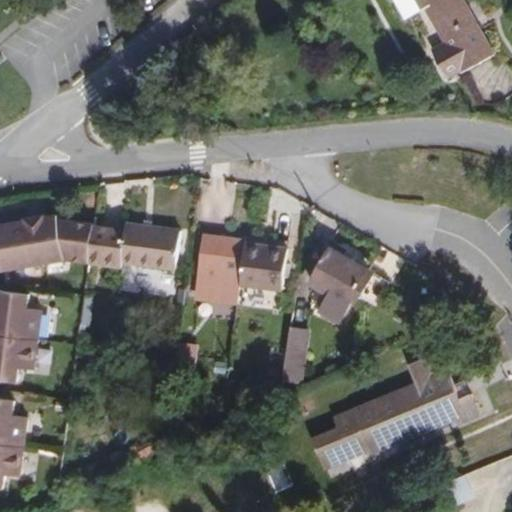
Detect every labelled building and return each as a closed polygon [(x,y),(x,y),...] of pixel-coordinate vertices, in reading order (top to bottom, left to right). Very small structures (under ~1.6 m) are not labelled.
[(423,9),(418,0),(395,0),(406,19),(423,9)] [(496,54),(466,0),(418,0),(423,9),(427,7),(446,42),(433,49),(449,78),(462,70),(463,73),(496,54)] [(466,168),(417,164),(414,194),(463,199),(466,168)] [(91,260),(96,222),(60,217),(60,213),(0,221),(0,248),(3,266),(67,257),(91,260)] [(95,226),(91,262),(123,266),(124,261),(177,269),(182,231),(127,224),(126,230),(95,226)] [(241,284),(247,243),(247,240),(206,234),(201,271),(203,272),(199,300),(239,306),(241,284)] [(283,290),(289,249),(247,243),(241,284),(283,290)] [(339,320),(369,268),(354,260),(343,254),(330,247),(311,282),(324,290),(330,293),(321,310),(339,320)] [(357,255),(346,249),(343,254),(354,260),(357,255)] [(481,285),(479,282),(476,278),(474,276),(471,273),(468,270),(465,267),(461,264),(458,262),(454,259),(450,257),(446,255),(442,253),(437,251),(432,250),(430,249),(416,264),(472,316),(489,331),(502,315),(492,306),(483,299),(487,295),(485,292),(483,289),(481,285)] [(0,288),(0,376),(19,379),(21,365),(36,367),(44,308),(29,306),(31,292),(0,288)] [(321,310),(330,293),(324,290),(315,306),(321,310)] [(497,304),(487,295),(483,299),(492,306),(502,315),(505,312),(497,304)] [(302,382),(309,330),(291,327),(283,379),(302,382)] [(421,384),(340,420),(344,431),(319,442),(331,470),(377,450),(378,454),(455,418),(458,426),(485,413),(474,391),(464,396),(459,383),(453,369),(442,374),(433,355),(412,365),(421,384)] [(468,379),(459,383),(464,396),(474,391),(468,379)] [(17,399),(0,396),(0,484),(5,485),(7,471),(21,473),(29,415),(15,412),(17,399)] [(293,486),(280,459),(262,467),(275,494),(293,486)] [(474,499),(465,475),(464,476),(448,482),(444,483),(453,507),(455,506),(474,499)]
